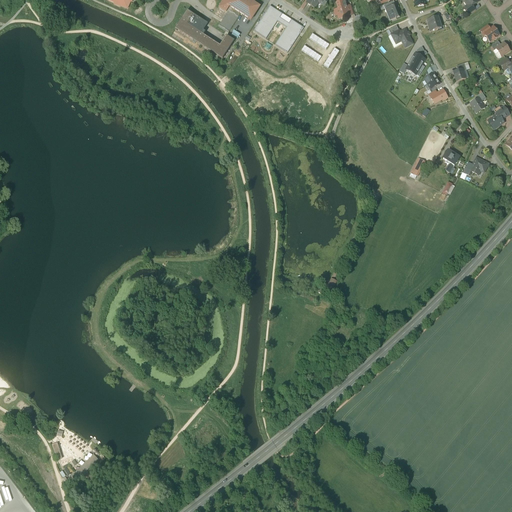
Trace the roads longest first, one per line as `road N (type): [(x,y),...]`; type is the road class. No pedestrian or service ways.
road 1 (primary): [(190,511),(362,370),(511,220)]
road 2 (residential): [(402,0),(489,151)]
road 3 (track): [(333,142),(343,171),(375,201),(333,274)]
